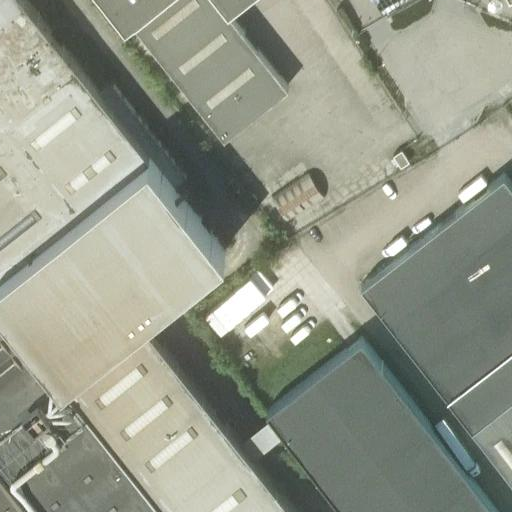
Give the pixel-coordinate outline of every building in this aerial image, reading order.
[(28,0),(0,0),(0,511),(298,511),(142,314),(226,248),(28,0)] [(290,84),(231,10),(243,0),(102,0),(125,29),(135,21),(226,135),(290,84)] [(401,166),(410,161),(402,149),(393,154),(401,166)] [(472,424),(511,393),(511,180),(505,172),(434,227),(363,282),(472,424)] [(286,218),(323,194),(310,174),(273,197),(286,218)] [(283,291),(234,324),(248,344),(297,311),(283,291)] [(499,511),(363,334),(268,408),(347,511),(499,511)] [(511,393),(472,424),(511,476),(511,393)]
